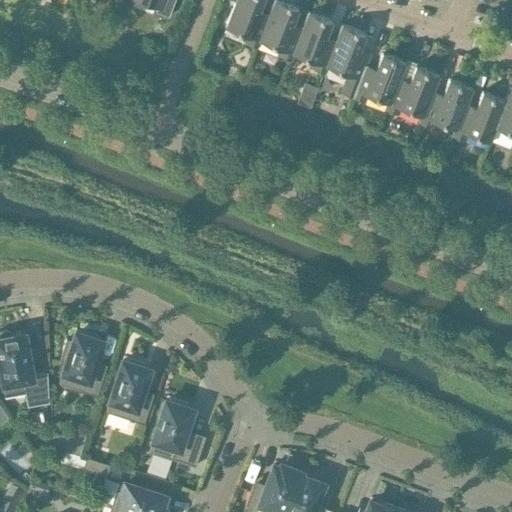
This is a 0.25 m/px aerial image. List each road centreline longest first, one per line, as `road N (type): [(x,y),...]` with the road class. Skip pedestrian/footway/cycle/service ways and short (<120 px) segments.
road 1 (tertiary): [(511,274),(155,129)]
road 2 (residential): [(257,413),(212,355),(155,307),(91,283),(0,282)]
road 3 (residential): [(511,497),(367,442),(257,413)]
road 4 (tertiary): [(155,129),(0,74)]
road 5 (residential): [(155,129),(204,0)]
